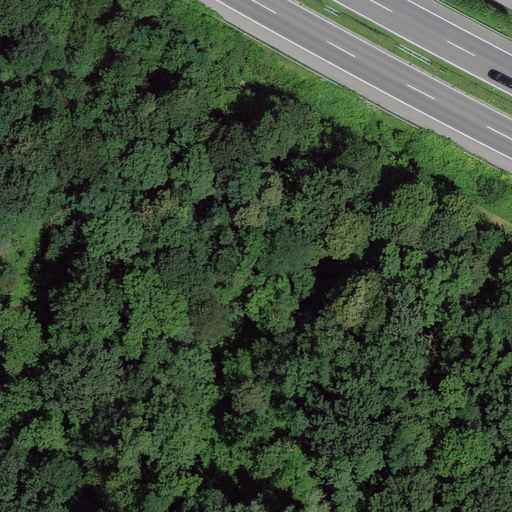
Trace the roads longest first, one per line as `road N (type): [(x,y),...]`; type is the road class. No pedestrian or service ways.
road 1 (track): [(0,310),(511,301)]
road 2 (trunk): [(252,0),(511,140)]
road 3 (trunk): [(511,75),(369,0)]
